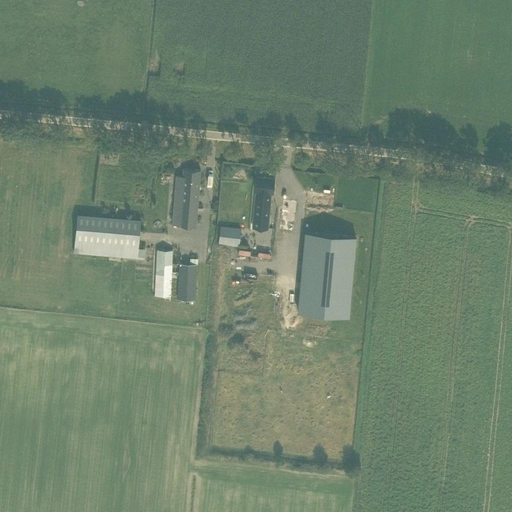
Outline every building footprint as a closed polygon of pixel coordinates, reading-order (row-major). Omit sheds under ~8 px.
[(176,175),(175,185),(172,224),(195,226),(200,169),(183,168),(183,176),(176,175)] [(274,177),(257,176),(256,176),(254,191),(256,191),(252,227),(267,228),(267,222),(270,193),(272,193),(274,177)] [(280,229),(294,230),(296,200),(282,199),(280,229)] [(76,224),(73,253),(109,256),(137,258),(144,259),(145,249),(138,248),(141,220),(134,219),(101,216),(77,214),(76,224)] [(220,226),(218,243),(239,245),(240,228),(220,226)] [(305,232),(298,312),(348,316),(355,237),(305,232)] [(155,295),(170,296),(171,296),(172,279),(178,279),(177,299),(195,300),(197,264),(172,263),(172,250),(156,249),(155,295)] [(237,266),(260,270),(262,257),(269,258),(270,254),(251,251),(240,249),(237,266)]
